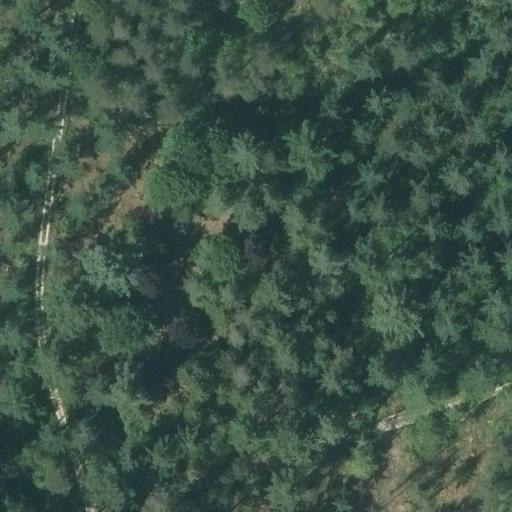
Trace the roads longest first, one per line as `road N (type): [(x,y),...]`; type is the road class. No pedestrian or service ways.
road 1 (track): [(84,511),(48,379),(43,243),(76,0)]
road 2 (track): [(186,511),(511,415)]
